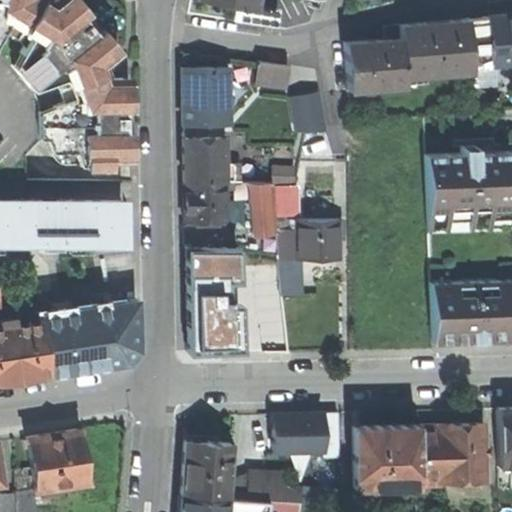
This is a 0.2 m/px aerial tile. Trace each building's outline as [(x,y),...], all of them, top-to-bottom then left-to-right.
[(0,0),(0,31),(2,29),(14,35),(22,45),(17,50),(23,57),(11,66),(12,67),(26,84),(37,75),(43,82),(48,77),(56,86),(61,100),(51,104),(51,112),(36,112),(37,136),(51,135),(52,149),(80,148),(81,163),(109,162),(108,159),(123,158),(121,76),(105,77),(100,63),(111,53),(66,0),(0,0)] [(511,12),(483,15),(485,40),(487,59),(511,57),(511,12)] [(463,17),(466,42),(485,40),(483,15),(463,17)] [(395,35),(340,40),(344,87),(400,81),(399,73),(468,66),(466,42),(463,17),(394,24),(395,35)] [(177,60),(179,120),(232,118),(229,58),(177,60)] [(255,59),(252,79),(282,84),(286,64),(255,59)] [(323,85),(290,89),(295,127),(327,124),(323,85)] [(180,133),(181,178),(222,178),(221,133),(180,133)] [(458,151),(422,152),(425,213),(511,209),(511,148),(473,151),(472,143),(458,143),(458,151)] [(292,177),(292,161),(273,162),(274,177),(292,177)] [(300,199),(330,199),(331,164),(301,163),(300,199)] [(223,218),(222,178),(181,178),(181,219),(223,218)] [(269,181),(239,179),(244,235),(274,232),(273,226),(269,181)] [(300,208),(299,179),(275,180),(276,209),(300,208)] [(0,239),(120,240),(120,192),(0,191),(0,239)] [(300,217),(329,217),(330,199),(300,199),(300,217)] [(300,217),(294,217),(294,227),(294,256),(335,256),(334,217),(329,217),(300,217)] [(294,227),(273,226),(274,232),(276,256),(294,256),(294,227)] [(183,238),(186,348),(241,346),(237,236),(183,238)] [(511,276),(427,279),(429,339),(511,336),(511,276)] [(37,315),(38,318),(45,371),(124,357),(134,346),(132,300),(75,309),(40,315),(37,315)] [(0,377),(45,371),(38,318),(12,322),(12,318),(0,319),(0,377)] [(269,447),(324,446),(323,402),(268,404),(269,447)] [(511,404),(493,405),(494,456),(511,456),(511,404)] [(75,420),(20,426),(26,487),(82,481),(75,420)] [(435,477),(481,476),(480,421),(414,423),(415,482),(435,481),(435,477)] [(414,423),(349,424),(350,503),(366,502),(365,485),(415,484),(415,482),(414,423)] [(181,437),(177,492),(223,496),(227,440),(181,437)] [(246,470),(244,497),(278,500),(280,472),(246,470)] [(177,492),(176,511),(221,511),(223,496),(177,492)] [(244,497),(223,496),(221,511),(294,511),(295,501),(278,500),(244,497)]
